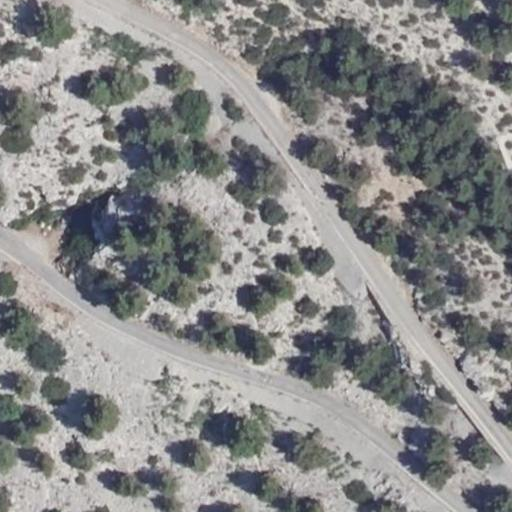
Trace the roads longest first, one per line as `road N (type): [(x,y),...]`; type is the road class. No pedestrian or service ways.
road 1 (unclassified): [(511,437),(338,213),(263,95),(221,56),(113,0)]
road 2 (unclassified): [(0,230),(119,323),(347,407),(478,511)]
